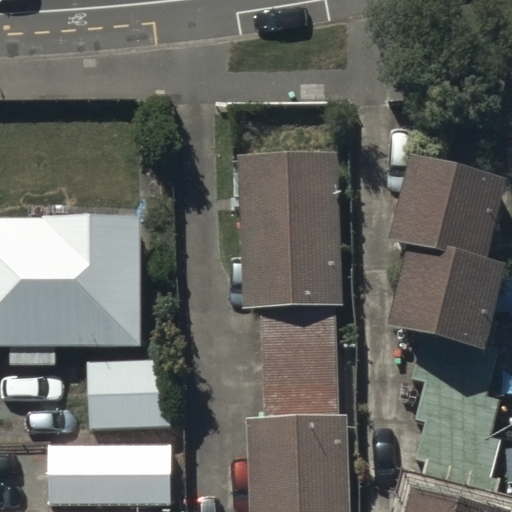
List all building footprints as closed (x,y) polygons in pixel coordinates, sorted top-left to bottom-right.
[(506,160),(409,140),(387,225),(404,230),(384,311),(422,320),(408,373),(424,377),(415,414),(423,416),(414,453),(426,456),(421,474),(412,472),(401,511),(503,511),(507,495),(494,492),(500,468),(490,466),(500,428),(490,426),(497,395),(486,392),(499,342),(485,339),(505,263),(511,263),(511,139),(507,139),(506,160)] [(344,299),(338,141),(236,145),(243,303),(257,303),(261,407),(244,408),(249,511),(242,511),(349,511),(345,405),(337,405),(333,299),(344,299)] [(0,210),(0,337),(8,338),(7,359),(56,360),(56,338),(141,339),(142,205),(41,204),(41,211),(0,210)] [(169,353),(87,354),(88,422),(170,420),(169,353)] [(48,439),(49,499),(169,498),(168,438),(48,439)]
